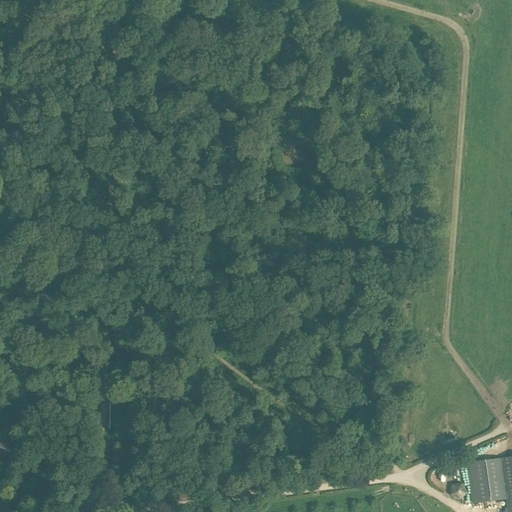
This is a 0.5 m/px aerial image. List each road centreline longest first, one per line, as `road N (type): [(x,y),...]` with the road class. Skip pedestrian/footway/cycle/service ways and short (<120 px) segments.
road 1 (track): [(373,0),(448,21),(467,43),(446,338),(508,427)]
road 2 (track): [(395,477),(393,456),(291,411),(108,278)]
road 3 (track): [(118,0),(108,278)]
road 4 (track): [(122,511),(395,477)]
road 5 (track): [(108,278),(98,511)]
road 6 (track): [(108,278),(0,199)]
road 7 (track): [(395,477),(511,426)]
